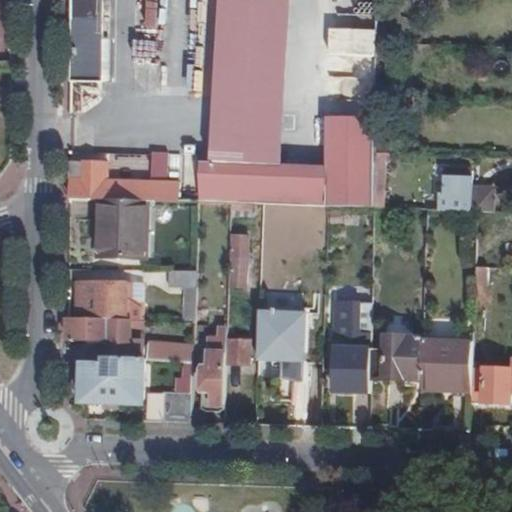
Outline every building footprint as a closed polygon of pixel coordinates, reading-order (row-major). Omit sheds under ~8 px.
[(73,0),(72,59),(72,84),(100,83),(102,0),(73,0)] [(230,0),(222,164),(272,166),(282,0),(230,0)] [(137,17),(141,55),(163,53),(160,15),(137,17)] [(378,58),(378,45),(378,32),(332,32),(332,57),(378,58)] [(265,206),(330,208),(330,203),(371,204),(372,103),(332,102),(330,169),(272,166),(222,164),(199,163),(200,204),(232,205),(265,206)] [(146,202),(181,203),(182,183),(110,181),(111,162),(71,162),(71,200),(101,201),(146,202)] [(479,214),(491,214),(492,190),(473,189),(473,173),(446,172),(445,180),(433,180),(432,196),(440,196),(440,212),(479,214)] [(146,202),(101,201),(100,257),(145,258),(146,202)] [(248,267),(249,258),(250,238),(234,237),(233,289),(247,290),(248,267)] [(477,269),(476,287),(488,287),(488,269),(477,269)] [(171,289),(185,289),(184,320),(197,321),(199,272),(171,271),(171,289)] [(81,315),(81,322),(111,322),(111,309),(111,301),(130,301),(130,285),(79,284),(79,315),(81,315)] [(240,293),(230,293),(229,308),(240,308),(240,293)] [(111,309),(111,322),(125,322),(125,319),(139,319),(139,314),(139,310),(111,309)] [(260,359),(260,363),(275,364),(274,402),(296,403),(296,407),(297,407),(301,385),(309,385),(310,363),(304,363),(304,354),(310,354),(311,310),(310,310),(309,314),(262,313),(260,359)] [(117,361),(139,362),(139,346),(132,345),(132,332),(149,332),(149,322),(125,322),(111,322),(81,322),(69,322),(69,342),(109,342),(109,361),(117,361)] [(158,332),(158,322),(149,322),(149,332),(158,332)] [(407,376),(423,376),(424,343),(424,340),(409,340),(409,325),(387,325),(386,352),(373,351),(372,381),(407,382),(407,376)] [(200,407),(226,408),(228,332),(221,332),(221,339),(221,343),(211,343),(210,376),(200,376),(200,407)] [(251,342),(230,341),(229,366),(251,366),(251,342)] [(423,391),(473,392),(474,370),(475,345),(424,343),(423,376),(423,382),(423,391)] [(150,363),(195,365),(196,349),(150,348),(150,363)] [(336,394),(372,394),(372,381),(373,351),(337,350),(336,394)] [(166,424),(193,425),(195,365),(150,363),(139,362),(117,361),(117,365),(105,365),(85,365),(84,403),(145,405),(146,378),(147,371),(157,372),(178,372),(178,395),(167,395),(166,424)] [(511,405),(511,361),(511,371),(474,370),(473,392),(472,408),(486,408),(486,406),(511,406),(511,405)] [(241,411),(259,412),(259,385),(242,384),(241,411)]
